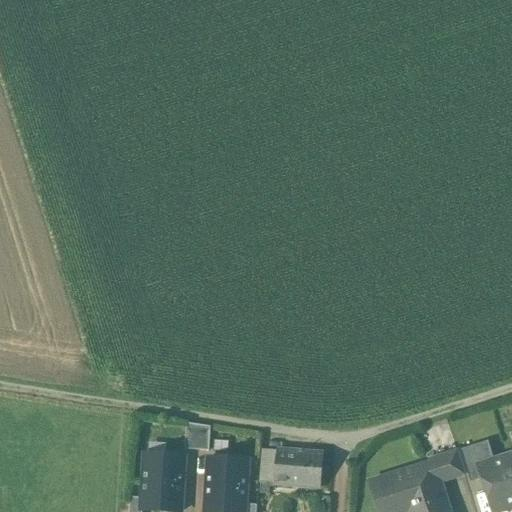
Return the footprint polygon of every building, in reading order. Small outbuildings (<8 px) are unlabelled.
[(210,428),(187,424),(185,450),(209,452),(210,428)] [(480,468),(494,464),(487,442),(460,451),(470,483),(483,479),(480,468)] [(276,452),(262,451),(259,483),(274,484),(276,452)] [(321,455),(276,452),(274,484),(318,488),(321,455)] [(457,452),(430,461),(431,464),(438,485),(439,484),(464,476),(457,452)] [(185,457),(145,455),(143,483),(183,485),(185,457)] [(248,461),(208,459),(207,487),(246,489),(248,461)] [(494,464),(480,468),(483,479),(493,511),(511,506),(511,478),(506,460),(494,464)] [(431,464),(369,484),(378,511),(396,511),(404,510),(404,511),(448,511),(439,484),(438,485),(431,464)] [(181,511),(183,485),(143,483),(142,499),(141,511),(143,511),(160,511),(181,511)] [(246,489),(207,487),(205,511),(244,511),(245,505),(246,489)] [(142,499),(130,498),(129,511),(142,511),(143,511),(141,511),(142,499)]
